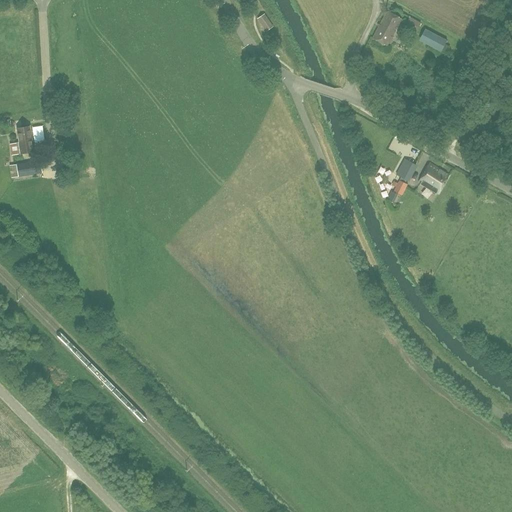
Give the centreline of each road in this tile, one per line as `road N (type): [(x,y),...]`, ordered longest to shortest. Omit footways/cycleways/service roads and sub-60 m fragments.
road 1 (unclassified): [(511,423),(446,372),(390,310),(349,229),(292,79)]
road 2 (tertiary): [(511,189),(366,105),(292,79)]
road 3 (tertiary): [(119,511),(0,391)]
